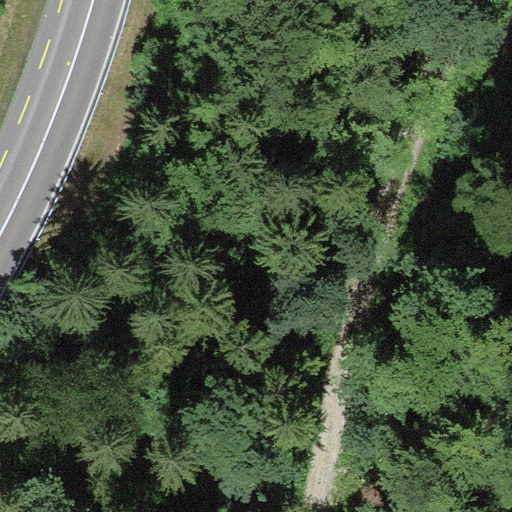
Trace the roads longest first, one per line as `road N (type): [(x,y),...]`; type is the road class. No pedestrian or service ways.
road 1 (track): [(447,0),(291,511)]
road 2 (secondary): [(0,228),(88,0)]
